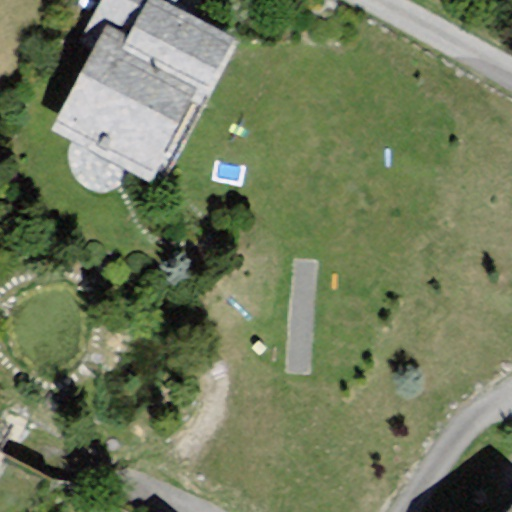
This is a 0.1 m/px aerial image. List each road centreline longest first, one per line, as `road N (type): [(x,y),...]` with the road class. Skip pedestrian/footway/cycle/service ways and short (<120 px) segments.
road 1 (residential): [(344,0),(511,84)]
road 2 (residential): [(511,397),(469,432),(414,511)]
